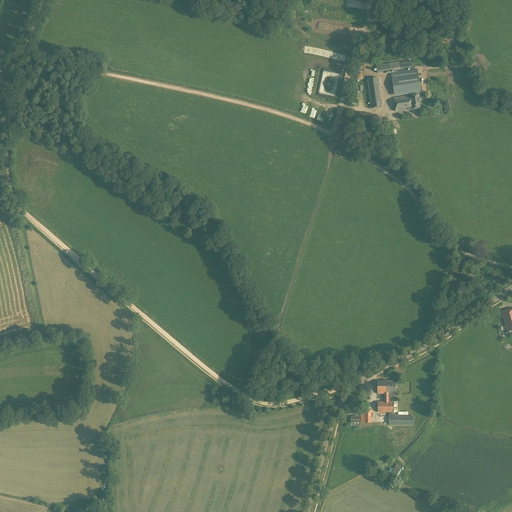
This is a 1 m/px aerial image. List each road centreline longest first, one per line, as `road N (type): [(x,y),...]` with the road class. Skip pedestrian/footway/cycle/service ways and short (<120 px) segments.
road 1 (track): [(21,58),(9,102),(10,187),(24,217),(247,401),(290,404),(357,384)]
road 2 (track): [(511,266),(437,240),(404,184),(294,118),(21,58)]
road 3 (secondary): [(306,511),(330,424),(351,390),(511,287)]
